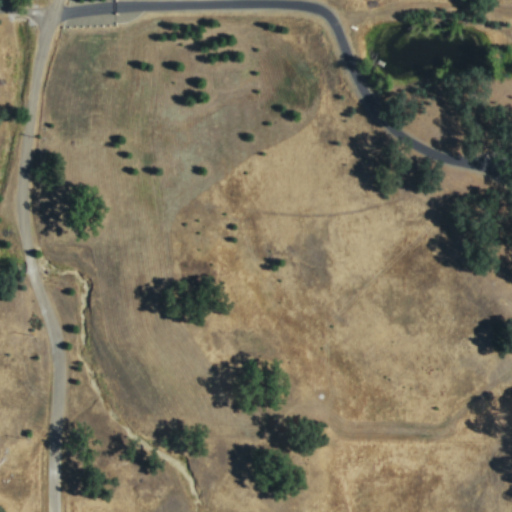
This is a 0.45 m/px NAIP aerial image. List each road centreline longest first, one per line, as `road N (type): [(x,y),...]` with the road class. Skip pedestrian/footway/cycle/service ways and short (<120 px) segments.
road 1 (residential): [(504,167),(432,150),(380,117),(314,5),(0,13)]
road 2 (residential): [(53,511),(55,370),(63,352),(30,260),(21,196),(31,97),(54,0)]
